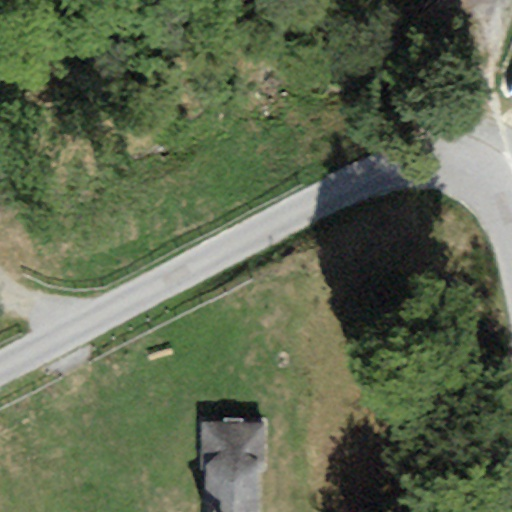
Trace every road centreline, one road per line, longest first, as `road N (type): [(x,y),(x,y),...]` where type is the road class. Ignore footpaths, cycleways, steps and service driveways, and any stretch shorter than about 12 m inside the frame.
road 1 (unclassified): [(511,244),(496,204),(475,181),(424,165),(393,171),(0,367)]
road 2 (track): [(511,8),(488,45),(447,168)]
